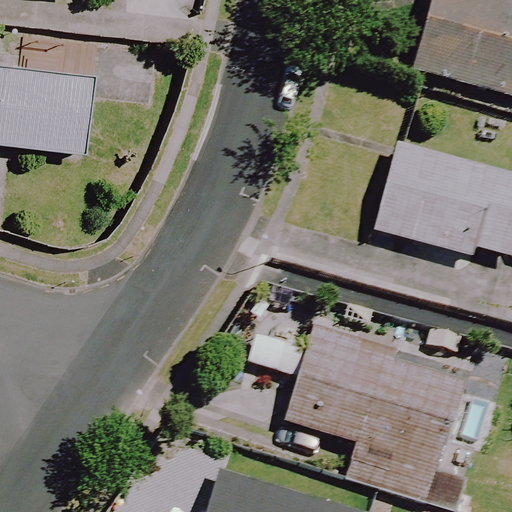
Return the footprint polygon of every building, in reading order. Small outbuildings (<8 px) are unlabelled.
[(511,8),(471,0),(425,0),(408,82),(511,103),(511,8)] [(0,153),(75,162),(84,89),(0,79),(0,153)] [(511,250),(511,186),(393,155),(370,242),(465,267),(467,259),(507,269),(511,250)] [(489,414),(455,402),(465,375),(401,353),(397,365),(310,335),(278,430),(353,456),(343,485),(418,510),(440,448),(473,459),(489,414)] [(323,511),(216,474),(202,511),(323,511)]
